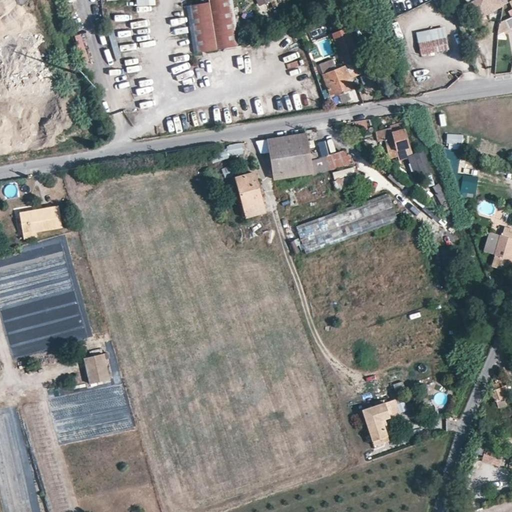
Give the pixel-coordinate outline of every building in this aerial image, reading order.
[(226,0),(207,0),(208,2),(190,5),(198,52),(235,46),(226,0)] [(499,0),(465,0),(475,19),(502,5),(499,0)] [(280,9),(274,11),(279,25),(285,22),(280,9)] [(363,73),(347,27),(333,33),(344,66),(337,69),(332,57),(318,62),(330,94),(352,86),(349,78),(363,73)] [(83,64),(89,63),(82,34),(76,35),(83,64)] [(445,39),(419,44),(421,54),(447,49),(445,39)] [(431,68),(420,71),(424,81),(434,78),(431,68)] [(381,127),(383,133),(384,139),(388,152),(409,147),(401,117),(390,120),(390,125),(381,127)] [(366,120),(354,121),(355,132),(368,130),(366,120)] [(306,131),(267,138),(274,178),(312,172),(310,160),(306,131)] [(448,133),(447,149),(462,149),(462,134),(448,133)] [(243,152),(241,143),(226,146),(228,155),(243,152)] [(409,147),(388,152),(389,157),(411,151),(409,147)] [(310,160),(312,172),(313,174),(354,161),(342,150),(310,160)] [(416,167),(428,164),(423,150),(411,153),(416,167)] [(254,170),(235,176),(246,216),(266,212),(254,170)] [(352,174),(333,180),(336,190),(355,184),(352,174)] [(476,192),(476,176),(462,176),(461,191),(476,192)] [(387,194),(294,227),(303,254),(397,221),(387,194)] [(493,218),(496,206),(481,203),(478,215),(493,218)] [(19,212),(22,233),(35,231),(61,227),(58,206),(19,212)] [(502,207),(496,206),(493,218),(499,219),(502,207)] [(511,229),(505,228),(503,235),(500,234),(493,260),(507,264),(508,263),(511,263),(511,229)] [(471,306),(461,309),(467,326),(477,323),(471,306)] [(104,352),(102,353),(101,348),(89,350),(90,355),(84,357),(90,383),(110,378),(104,352)] [(498,382),(490,383),(490,390),(494,400),(496,400),(498,407),(506,403),(503,397),(504,396),(500,386),(499,387),(498,382)] [(387,436),(384,428),(382,423),(385,421),(391,419),(385,404),(362,412),(373,441),(387,436)] [(387,436),(373,441),(375,446),(389,441),(387,436)] [(503,452),(486,448),(482,462),(500,466),(503,452)]
